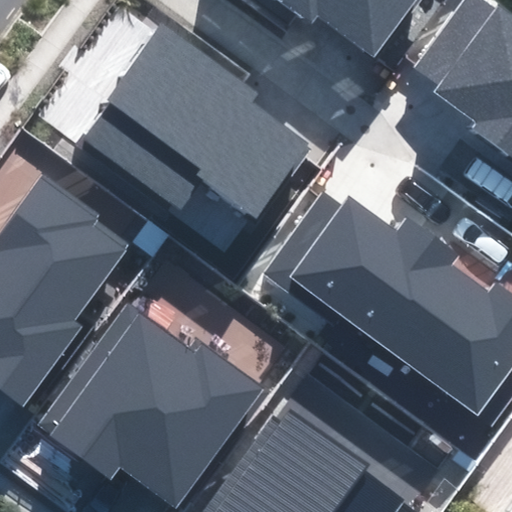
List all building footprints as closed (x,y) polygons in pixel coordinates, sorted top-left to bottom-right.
[(279,0),(310,22),(317,13),(376,55),(415,0),(279,0)] [(511,19),(485,0),(463,0),(415,66),(441,85),(437,90),(479,119),(472,129),(511,157),(511,19)] [(257,93),(161,24),(79,137),(231,247),(307,143),(250,102),(257,93)] [(129,239),(43,177),(0,236),(0,385),(23,403),(79,326),(70,320),(129,239)] [(329,187),(267,273),(324,314),(331,304),(479,411),(511,364),(511,294),(499,285),(492,296),(450,266),(458,256),(409,221),(398,237),(329,187)] [(128,307),(42,425),(113,476),(122,464),(179,505),(263,390),(201,346),(194,355),(128,307)] [(287,411),(213,511),(394,511),(406,496),(287,411)]
